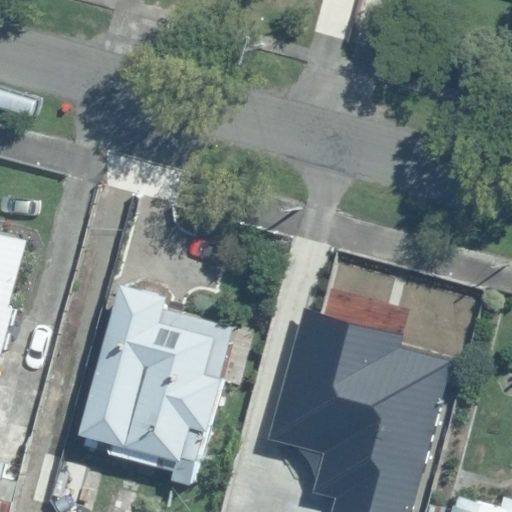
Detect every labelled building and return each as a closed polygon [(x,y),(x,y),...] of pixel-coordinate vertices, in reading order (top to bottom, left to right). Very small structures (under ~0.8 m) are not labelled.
[(0,386),(38,242),(0,231),(0,386)] [(179,297),(128,283),(85,436),(114,444),(111,454),(204,480),(233,377),(227,375),(240,327),(175,309),(179,297)] [(284,418),(305,425),(285,486),(339,503),(335,511),(411,511),(452,386),(414,374),(419,360),(314,326),(284,418)] [(77,511),(90,464),(47,453),(34,504),(65,511),(77,511)] [(0,511),(12,462),(0,459),(0,511)] [(511,511),(511,499),(510,508),(464,496),(459,511),(511,511)]
